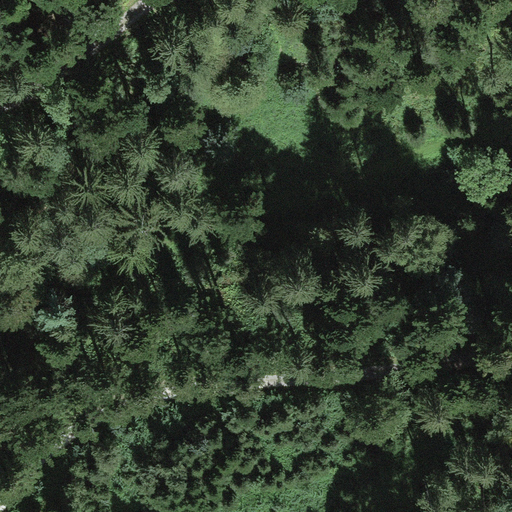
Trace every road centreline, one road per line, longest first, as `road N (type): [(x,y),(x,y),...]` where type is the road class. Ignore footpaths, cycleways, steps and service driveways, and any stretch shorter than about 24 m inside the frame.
road 1 (track): [(511,340),(157,389),(86,416),(0,498)]
road 2 (track): [(0,295),(511,123)]
road 3 (track): [(0,110),(156,0)]
